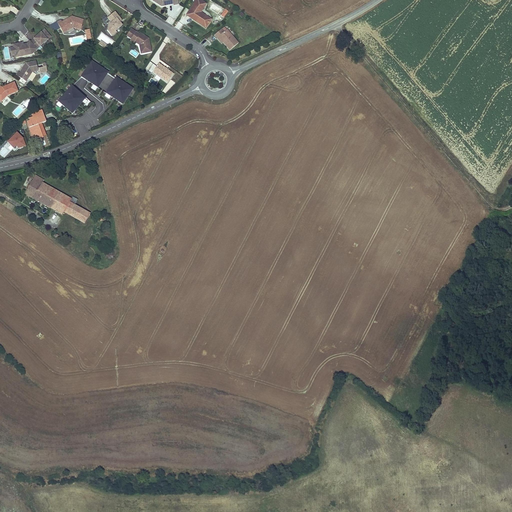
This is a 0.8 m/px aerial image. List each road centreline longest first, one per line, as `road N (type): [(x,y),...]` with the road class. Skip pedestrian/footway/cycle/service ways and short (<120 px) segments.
road 1 (tertiary): [(201,86),(65,148),(0,167)]
road 2 (tertiary): [(375,0),(230,73)]
